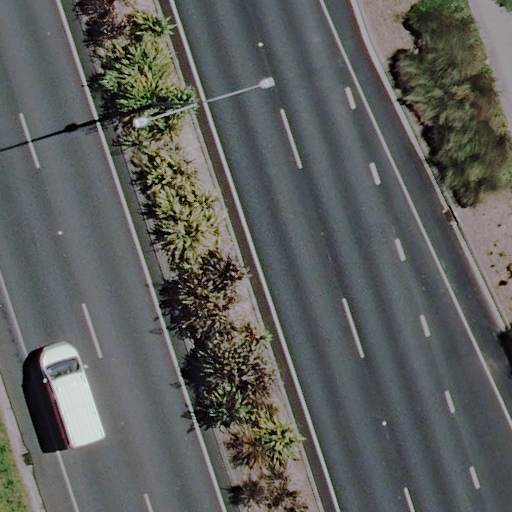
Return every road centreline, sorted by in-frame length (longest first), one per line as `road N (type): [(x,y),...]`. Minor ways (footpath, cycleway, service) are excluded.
road 1 (primary): [(271,0),(438,511)]
road 2 (primary): [(163,511),(0,11)]
